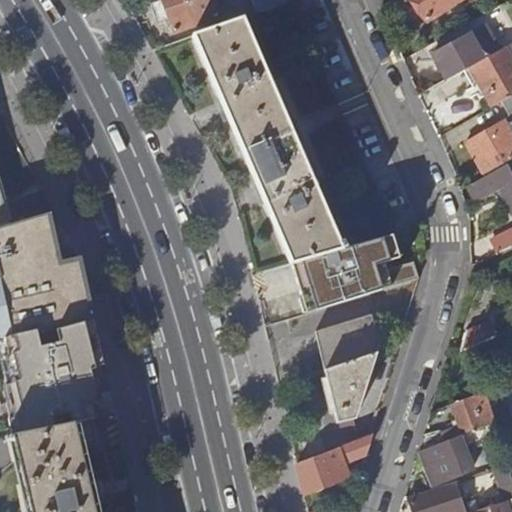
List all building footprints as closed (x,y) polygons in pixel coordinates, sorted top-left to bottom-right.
[(149,5),(153,16),(195,0),(160,0),(161,1),(149,5)] [(211,0),(195,0),(153,16),(156,25),(168,21),(173,34),(218,17),(211,0)] [(255,14),(283,4),(281,0),(250,0),(255,14)] [(411,0),(425,22),(460,0),(411,0)] [(344,249),(345,249),(342,241),(337,243),(241,19),(192,37),(289,264),(290,265),(329,253),(344,249)] [(489,52),(506,44),(500,31),(483,40),(489,52)] [(444,81),(468,68),(479,62),(464,35),(451,42),(452,45),(431,58),(444,81)] [(511,95),(511,64),(503,48),(479,62),(468,68),(491,108),(500,102),(511,95)] [(508,115),(511,112),(511,95),(500,102),(508,115)] [(507,162),(511,159),(511,138),(503,122),(465,144),(483,176),(507,162)] [(511,247),(511,172),(509,166),(486,178),(485,177),(467,187),(474,201),(498,189),(511,214),(511,231),(493,241),(499,253),(511,247)] [(0,227),(9,225),(0,195),(0,227)] [(47,214),(9,225),(0,227),(0,338),(35,331),(36,335),(42,334),(92,320),(78,259),(59,264),(47,214)] [(379,287),(411,276),(399,244),(362,256),(364,262),(370,260),(379,287)] [(348,261),(344,249),(329,253),(333,266),(348,261)] [(363,292),(371,289),(368,283),(361,286),(363,292)] [(313,333),(323,372),(375,354),(378,342),(369,314),(313,333)] [(467,328),(460,350),(496,335),(489,319),(467,328)] [(0,387),(52,374),(42,334),(36,335),(35,331),(0,338),(0,387)] [(375,354),(323,372),(336,424),(355,419),(375,354)] [(52,374),(0,387),(0,409),(26,404),(28,413),(45,410),(43,400),(57,396),(52,374)] [(437,435),(423,440),(419,452),(457,436),(461,435),(482,426),(477,414),(489,409),(483,392),(449,405),(458,427),(437,435)] [(92,511),(72,422),(11,435),(29,511),(92,511)] [(475,448),(499,438),(493,423),(493,422),(482,426),(461,435),(465,446),(473,442),(475,448)] [(347,462),(365,455),(372,435),(341,447),(347,462)] [(457,436),(419,452),(418,454),(431,487),(470,471),(457,436)] [(303,497),(315,492),(342,482),(348,479),(337,448),(295,465),(303,497)] [(511,498),(511,481),(507,464),(496,468),(500,481),(495,482),(502,502),(511,498)] [(342,482),(315,492),(322,509),(349,498),(342,482)] [(454,511),(465,511),(454,482),(445,485),(454,511)] [(454,511),(445,485),(406,498),(411,511),(454,511)] [(472,511),(505,511),(505,510),(511,507),(511,498),(502,502),(472,511)]
